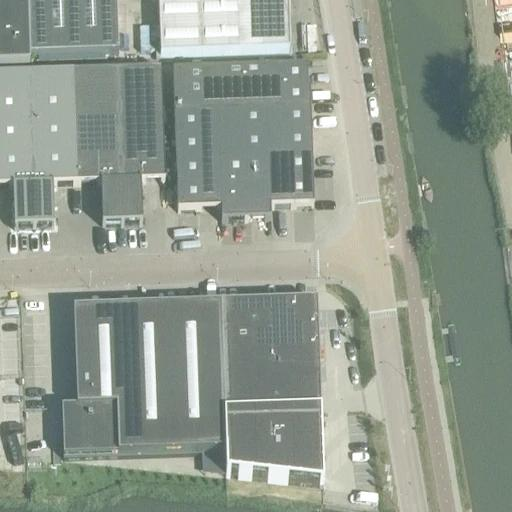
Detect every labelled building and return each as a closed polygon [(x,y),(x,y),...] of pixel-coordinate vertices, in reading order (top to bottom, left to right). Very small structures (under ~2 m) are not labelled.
[(0,0),(0,69),(29,68),(26,0),(0,0)] [(26,0),(29,68),(118,65),(116,0),(26,0)] [(289,56),(287,0),(157,0),(159,60),(289,56)] [(306,71),(172,76),(177,216),(220,214),(220,226),(270,225),(269,212),(313,211),(308,92),(306,92),(306,71)] [(101,230),(121,230),(141,229),(140,187),(164,186),(160,74),(0,79),(0,191),(12,191),(13,233),(53,232),(52,190),(100,188),(101,230)] [(254,310),(220,311),(225,457),(224,458),(225,480),(322,491),(319,393),(316,308),(254,310)] [(76,414),(61,414),(63,463),(182,459),(225,457),(220,311),(89,316),(92,413),(76,414)]
